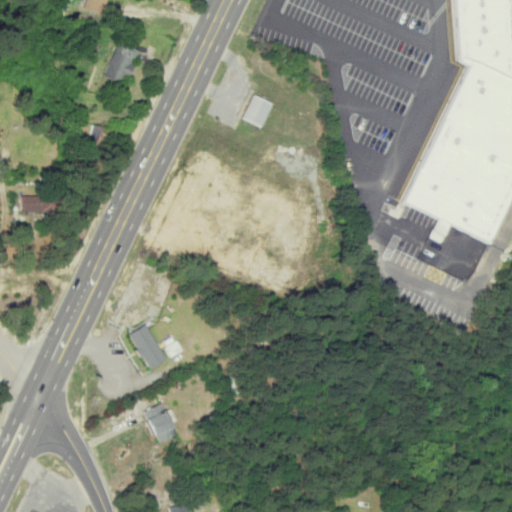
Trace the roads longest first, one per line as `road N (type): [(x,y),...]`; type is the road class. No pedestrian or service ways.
road 1 (primary): [(0,475),(226,0)]
road 2 (residential): [(31,412),(69,446),(106,511)]
